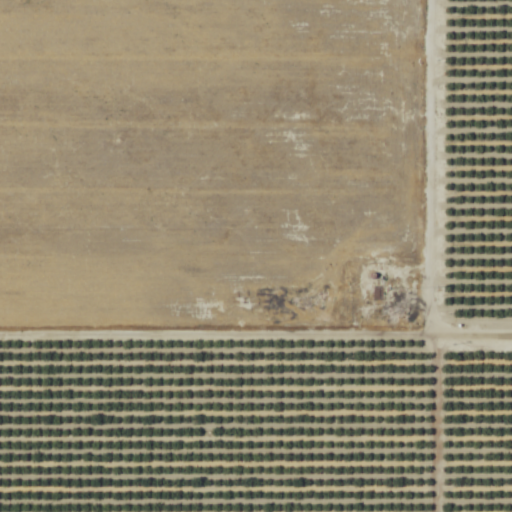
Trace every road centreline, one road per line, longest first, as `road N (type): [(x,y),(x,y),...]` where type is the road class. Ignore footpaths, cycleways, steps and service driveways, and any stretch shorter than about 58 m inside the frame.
road 1 (track): [(0,340),(511,334)]
road 2 (track): [(426,511),(428,0)]
